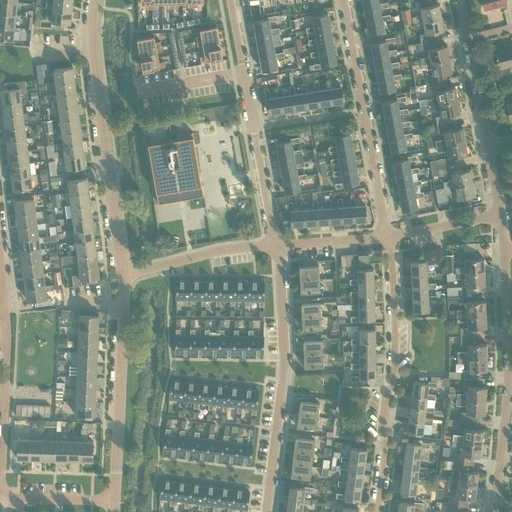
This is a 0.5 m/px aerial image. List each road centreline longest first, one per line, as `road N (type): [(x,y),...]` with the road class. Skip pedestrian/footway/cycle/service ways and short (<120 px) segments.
road 1 (residential): [(376,511),(385,397),(394,378),(387,236)]
road 2 (unclassified): [(121,273),(93,47),(96,0)]
road 3 (residential): [(266,511),(283,372),(278,245)]
road 4 (residential): [(387,236),(342,0)]
road 5 (unclassified): [(115,501),(121,273)]
road 6 (residential): [(272,245),(242,73)]
road 7 (unclassified): [(121,273),(272,245)]
road 8 (residential): [(493,511),(507,369)]
road 9 (residential): [(0,469),(6,332)]
